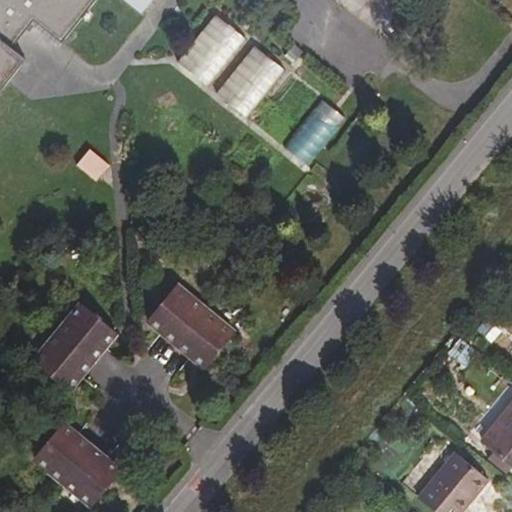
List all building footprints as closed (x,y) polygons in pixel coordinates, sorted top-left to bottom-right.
[(0,0),(0,83),(24,53),(12,41),(32,16),(62,37),(90,0),(0,0)] [(128,0),(144,13),(155,0),(128,0)] [(181,62),(212,86),(251,37),(219,13),(181,62)] [(257,44),(220,94),(253,118),(290,68),(257,44)] [(288,148),(310,165),(347,117),(325,99),(288,148)] [(94,148),(78,165),(98,183),(114,166),(94,148)] [(175,279),(147,311),(202,358),(229,326),(175,279)] [(81,295),(31,352),(65,382),(113,324),(81,295)] [(60,416),(32,448),(89,494),(116,463),(60,416)] [(511,437),(497,455),(511,466),(511,437)] [(463,470),(431,507),(436,511),(483,511),(496,498),(463,470)]
